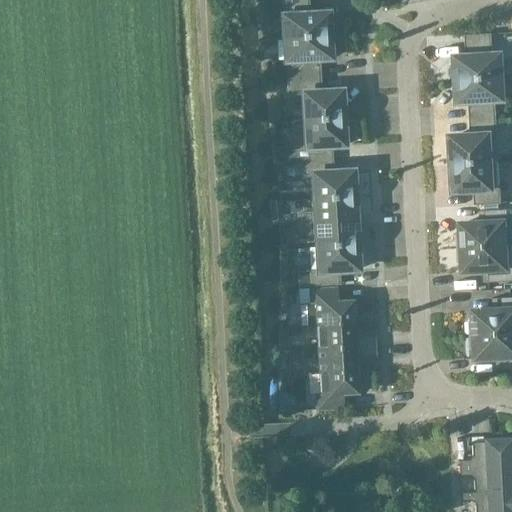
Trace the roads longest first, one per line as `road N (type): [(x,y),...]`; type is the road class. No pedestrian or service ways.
road 1 (residential): [(438,391),(422,358),(406,61),(413,32)]
road 2 (residential): [(438,391),(392,424),(289,429)]
